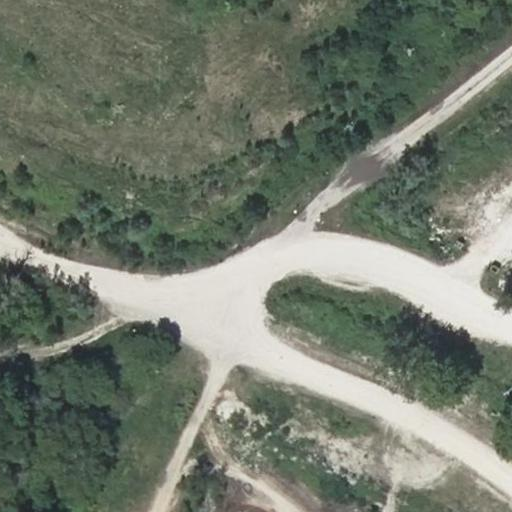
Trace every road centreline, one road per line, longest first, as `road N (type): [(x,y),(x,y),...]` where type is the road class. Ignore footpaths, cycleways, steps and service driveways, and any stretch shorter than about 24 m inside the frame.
road 1 (track): [(195,319),(230,282),(511,73)]
road 2 (track): [(511,485),(422,422),(233,340)]
road 3 (track): [(195,319),(172,300),(0,231)]
road 4 (track): [(159,511),(180,446),(233,340)]
road 5 (track): [(147,290),(100,329),(0,366)]
